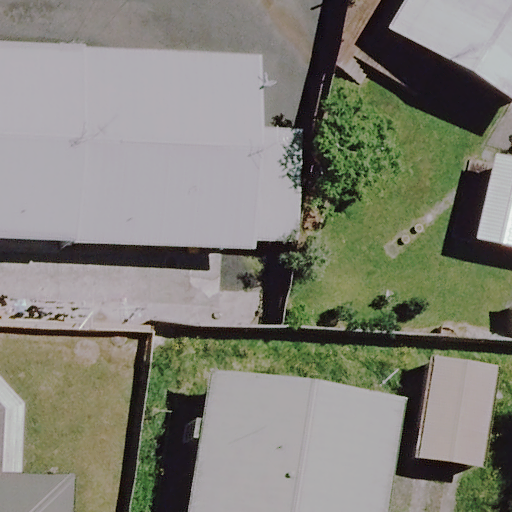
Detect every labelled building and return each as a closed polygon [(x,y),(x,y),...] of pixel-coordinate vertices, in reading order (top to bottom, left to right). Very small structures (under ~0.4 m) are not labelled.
[(511,127),(511,0),(400,0),(372,44),(509,132),(511,127)] [(240,142),(243,70),(0,59),(0,254),(284,266),(289,144),(240,142)] [(487,381),(420,369),(401,478),(467,490),(487,381)] [(369,511),(384,413),(193,385),(175,511),(369,511)] [(17,406),(0,389),(0,511),(46,511),(47,506),(13,504),(17,406)]
